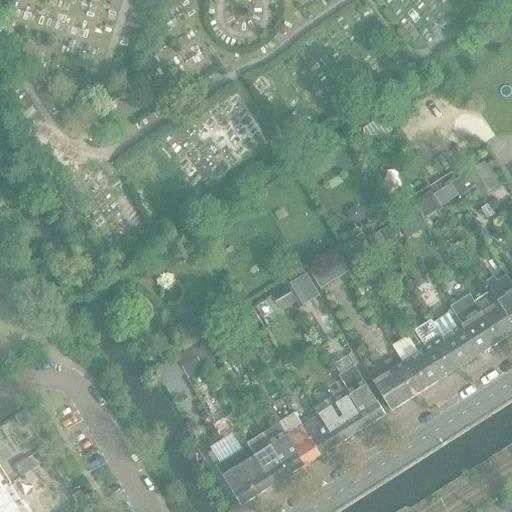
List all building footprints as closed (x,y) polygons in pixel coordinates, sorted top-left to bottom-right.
[(499,187),(484,163),(467,174),(475,187),(482,198),(499,187)] [(475,187),(467,174),(451,184),(458,196),(460,198),(463,196),(463,194),(475,187)] [(458,196),(451,184),(434,195),(441,208),(458,196)] [(441,208),(434,195),(431,191),(414,203),(416,206),(422,217),(424,220),(437,211),(438,213),(442,210),(441,208)] [(402,232),(395,222),(381,232),(387,241),(402,232)] [(372,265),(358,243),(344,252),(358,274),(372,265)] [(320,289),(348,272),(340,258),(312,275),(320,289)] [(287,287),(297,302),(300,309),(304,306),(302,301),(316,293),(307,279),(306,276),(292,284),(287,287)] [(511,294),(507,298),(494,278),(487,282),(493,292),(492,292),(511,324),(511,294)] [(297,302),(287,287),(271,297),(272,298),(269,300),(275,309),(278,307),(281,312),(297,302)] [(511,335),(511,324),(492,292),(475,303),(500,343),(511,335)] [(500,343),(475,303),(471,297),(452,309),(452,310),(481,355),(500,343)] [(266,301),(256,308),(268,328),(280,321),(266,301)] [(461,368),(481,355),(452,310),(447,313),(456,330),(442,339),(461,368)] [(249,311),(239,317),(246,329),(256,323),(249,311)] [(202,332),(192,316),(176,326),(186,342),(202,332)] [(236,319),(222,327),(231,341),(244,333),(236,319)] [(461,368),(442,339),(431,321),(415,331),(416,332),(414,333),(442,380),(461,368)] [(230,341),(221,327),(210,333),(219,348),(230,341)] [(442,380),(414,333),(393,347),(403,364),(421,393),(442,380)] [(214,361),(201,340),(189,347),(190,348),(194,355),(202,368),(214,361)] [(250,341),(243,346),(248,353),(255,348),(250,341)] [(190,348),(174,358),(184,374),(186,378),(202,368),(194,355),(190,348)] [(174,358),(154,371),(164,386),(184,374),(174,358)] [(421,393),(403,364),(373,383),(392,411),(396,409),(421,393)] [(385,416),(355,366),(339,376),(347,389),(369,426),(385,416)] [(369,426),(347,389),(343,392),(342,390),(330,398),(354,435),(369,426)] [(354,435),(330,398),(314,409),(314,410),(337,446),(354,435)] [(13,466),(48,444),(25,409),(14,416),(0,424),(0,511),(28,511),(22,501),(19,503),(7,484),(19,477),(13,466)] [(337,446),(314,410),(310,412),(315,419),(302,426),(321,456),(337,446)] [(321,456),(302,426),(294,414),(279,423),(280,424),(305,466),(321,456)] [(305,466),(280,424),(264,435),(289,476),(305,466)] [(273,486),(248,444),(240,432),(234,436),(242,449),(234,455),(258,495),(273,486)] [(289,476),(264,435),(263,434),(248,444),(273,486),(289,476)] [(258,495),(234,455),(221,463),(213,451),(208,454),(219,471),(241,506),(258,495)]
